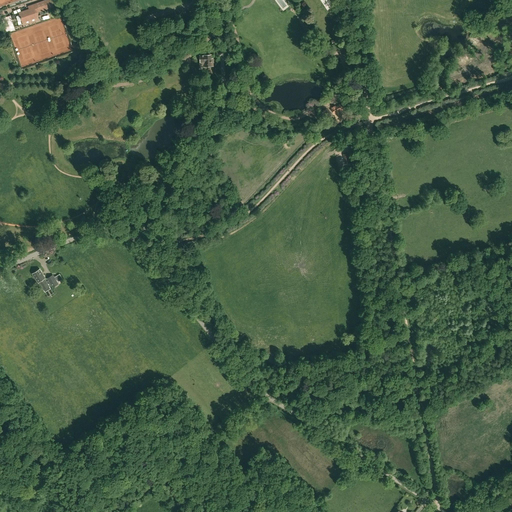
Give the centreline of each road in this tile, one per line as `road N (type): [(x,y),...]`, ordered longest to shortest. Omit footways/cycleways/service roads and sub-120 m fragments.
road 1 (unclassified): [(443,511),(246,380),(137,239)]
road 2 (track): [(436,507),(370,120)]
road 3 (track): [(137,239),(185,239),(232,223),(318,141),(370,120)]
road 4 (unclassified): [(163,203),(220,106),(215,0)]
road 5 (track): [(370,120),(511,77)]
road 6 (track): [(370,120),(342,0)]
